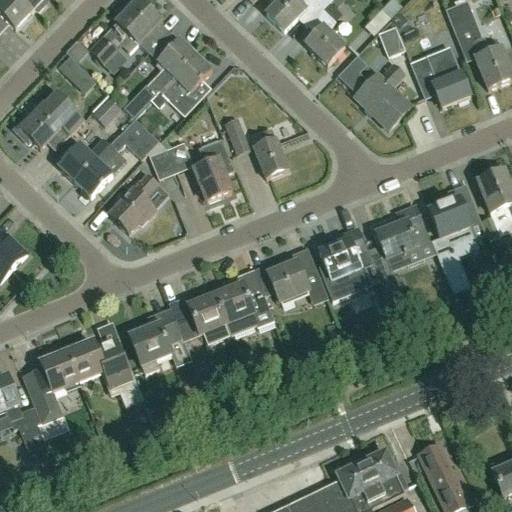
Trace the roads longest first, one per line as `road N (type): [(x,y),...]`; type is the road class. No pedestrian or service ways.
road 1 (tertiary): [(141,511),(511,361)]
road 2 (residential): [(117,287),(376,181)]
road 3 (residential): [(376,181),(192,0)]
road 4 (residential): [(117,287),(0,173)]
road 5 (residential): [(0,109),(101,0)]
road 6 (residential): [(376,181),(511,132)]
road 7 (residential): [(0,335),(117,287)]
